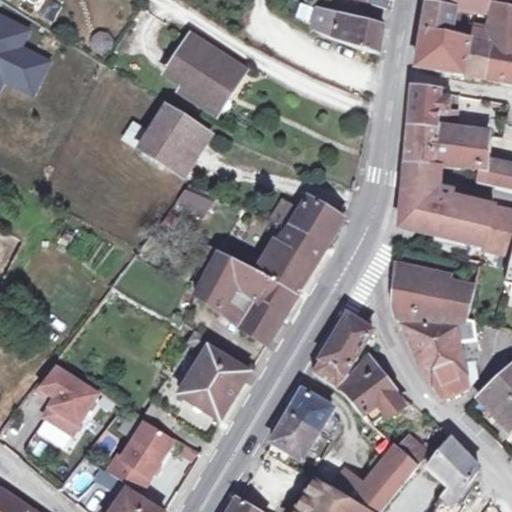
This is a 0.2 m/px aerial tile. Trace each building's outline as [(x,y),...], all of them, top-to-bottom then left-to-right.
[(385,9),(386,0),(369,0),(369,1),(369,6),(385,9)] [(489,6),(490,0),(427,0),(426,6),(464,12),(484,16),(487,17),(489,6)] [(462,22),(464,12),(426,6),(421,33),(459,38),(462,22)] [(490,46),(495,48),(511,53),(511,9),(502,8),(494,28),(492,40),(490,46)] [(363,22),(341,16),(324,9),(323,12),(312,33),(332,40),(335,41),(377,57),(382,29),(363,22)] [(475,41),(479,30),(462,22),(459,38),(475,41)] [(479,30),(475,41),(490,46),(492,40),(485,38),(487,33),(479,30)] [(475,41),(459,38),(421,33),(415,71),(462,81),(475,41)] [(235,95),(249,73),(194,40),(169,79),(187,90),(184,95),(215,114),(229,91),(235,95)] [(490,46),(475,41),(462,81),(483,84),(495,48),(490,46)] [(511,53),(495,48),(483,84),(511,90),(511,53)] [(409,113),(407,128),(437,130),(445,131),(446,125),(452,124),(453,112),(447,111),(447,99),(438,99),(438,93),(408,89),(409,113)] [(221,118),(235,95),(229,91),(215,114),(221,118)] [(205,128),(171,106),(142,149),(177,172),(205,128)] [(407,128),(405,164),(434,168),(437,130),(407,128)] [(484,137),(445,131),(437,130),(434,168),(440,168),(443,168),(461,170),(478,172),(478,186),(501,192),(511,194),(511,169),(483,164),(484,137)] [(421,189),(438,191),(438,188),(440,168),(434,168),(405,164),(404,181),(401,206),(399,230),(429,236),(432,219),(430,219),(427,218),(425,216),(422,214),(421,211),(420,208),(419,206),(419,204),(421,189)] [(502,297),(511,299),(511,217),(449,203),(452,192),(438,188),(438,191),(421,189),(419,204),(419,206),(420,208),(421,211),(422,214),(425,216),(427,218),(430,219),(432,219),(429,236),(511,256),(506,285),(502,297)] [(175,214),(205,219),(209,197),(180,191),(175,214)] [(283,209),(274,224),(290,232),(327,248),(343,223),(308,206),(299,218),(283,209)] [(299,294),(327,248),(290,232),(279,251),(273,247),(262,265),(256,275),(299,294)] [(224,247),(219,257),(256,275),(262,265),(224,247)] [(219,257),(215,256),(208,269),(192,298),(220,314),(224,317),(228,308),(225,306),(237,285),(256,300),(238,329),(266,346),(299,294),(256,275),(219,257)] [(476,293),(395,276),(391,309),(395,323),(403,322),(408,322),(409,313),(454,321),(468,324),(476,293)] [(224,317),(220,314),(218,317),(238,329),(256,300),(237,285),(225,306),(228,308),(224,317)] [(404,326),(455,328),(454,321),(409,313),(408,322),(403,322),(404,326)] [(345,317),(311,374),(339,390),(347,375),(372,332),(345,317)] [(454,321),(455,328),(460,352),(477,350),(474,325),(468,324),(454,321)] [(460,352),(455,328),(404,326),(421,369),(442,400),(468,389),(460,352)] [(211,343),(194,331),(189,342),(206,353),(211,343)] [(221,358),(224,352),(211,343),(206,353),(180,398),(221,422),(249,374),(221,358)] [(347,375),(339,390),(353,409),(364,422),(371,417),(369,413),(394,393),(380,374),(366,360),(350,376),(347,375)] [(510,433),(511,432),(511,369),(479,400),(510,433)] [(59,376),(50,370),(42,380),(51,386),(59,376)] [(300,391),(269,444),(298,463),(330,411),(331,409),(300,391)] [(153,402),(142,419),(171,438),(181,420),(153,402)] [(136,421),(108,473),(146,493),(174,442),(136,421)] [(46,427),(40,438),(66,450),(71,439),(46,427)] [(408,440),(399,452),(418,468),(428,456),(408,440)] [(452,443),(428,473),(453,492),(441,506),(443,508),(441,511),(457,511),(461,507),(465,510),(481,486),(476,483),(482,472),(465,455),(452,443)] [(367,493),(356,507),(363,511),(381,511),(418,468),(399,452),(367,493)] [(348,482),(338,497),(356,507),(367,493),(348,482)] [(297,511),(363,511),(356,507),(338,497),(315,483),(297,511)] [(0,511),(33,511),(1,491),(0,493),(0,511)] [(155,511),(124,492),(111,511),(155,511)] [(253,511),(237,502),(230,511),(253,511)]
